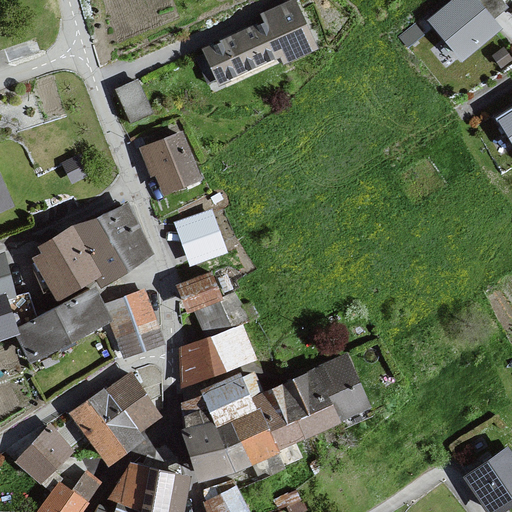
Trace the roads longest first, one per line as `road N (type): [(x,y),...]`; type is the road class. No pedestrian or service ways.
road 1 (residential): [(162,362),(171,305),(157,251),(80,54)]
road 2 (residential): [(0,445),(122,368),(162,362)]
road 3 (residential): [(391,153),(511,89)]
road 4 (unknown): [(377,511),(447,474),(477,511)]
